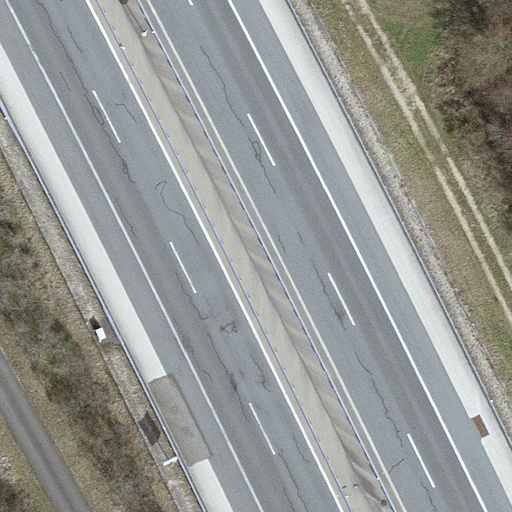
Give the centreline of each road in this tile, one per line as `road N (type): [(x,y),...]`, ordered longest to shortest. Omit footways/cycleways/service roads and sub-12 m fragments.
road 1 (motorway): [(443,511),(187,0)]
road 2 (motorway): [(45,0),(300,511)]
road 3 (track): [(361,20),(511,337)]
road 4 (track): [(463,0),(361,20),(352,0)]
